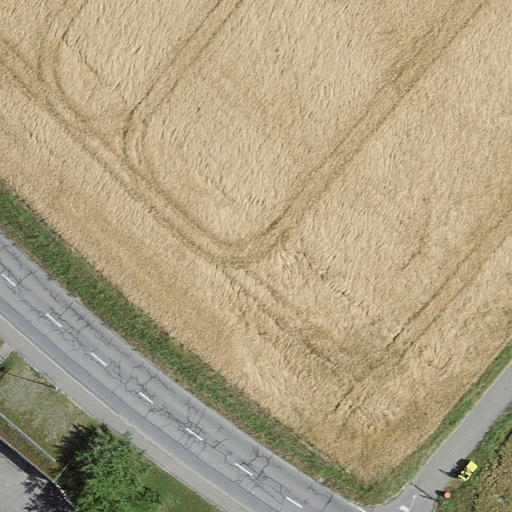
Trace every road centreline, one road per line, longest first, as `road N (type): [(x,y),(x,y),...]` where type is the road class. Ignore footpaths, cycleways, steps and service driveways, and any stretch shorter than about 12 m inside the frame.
road 1 (tertiary): [(0,266),(148,398),(316,511)]
road 2 (unclassified): [(414,511),(511,393)]
